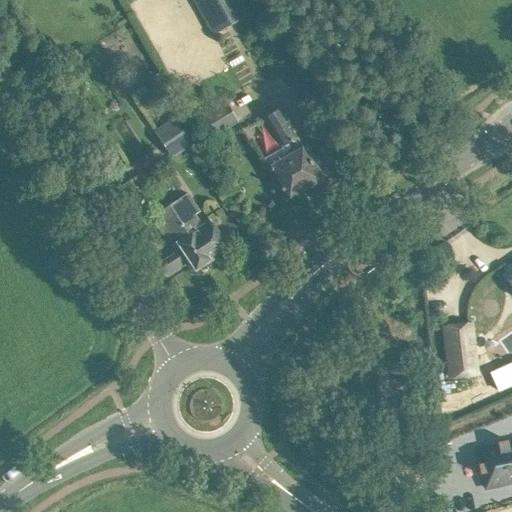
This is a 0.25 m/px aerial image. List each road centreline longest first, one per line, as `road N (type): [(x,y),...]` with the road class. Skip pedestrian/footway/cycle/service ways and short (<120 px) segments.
road 1 (tertiary): [(234,359),(334,256),(511,124)]
road 2 (unclassified): [(172,362),(0,63)]
road 3 (tertiary): [(0,509),(79,460),(133,440),(169,439)]
road 4 (tertiary): [(153,402),(71,442),(0,499)]
